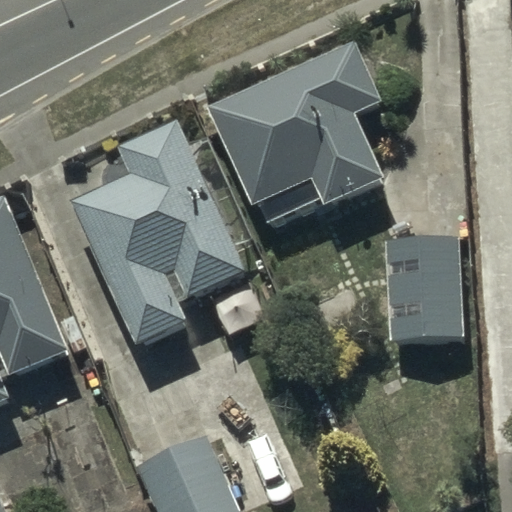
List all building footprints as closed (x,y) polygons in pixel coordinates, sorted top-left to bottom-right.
[(358,56),(214,121),(257,216),(314,190),(326,216),(389,188),(361,127),(385,116),(358,56)] [(135,187),(75,215),(141,357),(194,333),(186,314),(251,284),(181,134),(123,161),(135,187)] [(73,365),(11,211),(0,215),(0,415),(14,410),(7,392),(73,365)] [(473,244),(390,248),(395,351),(478,347),(473,244)] [(238,511),(210,446),(142,475),(157,511),(238,511)]
